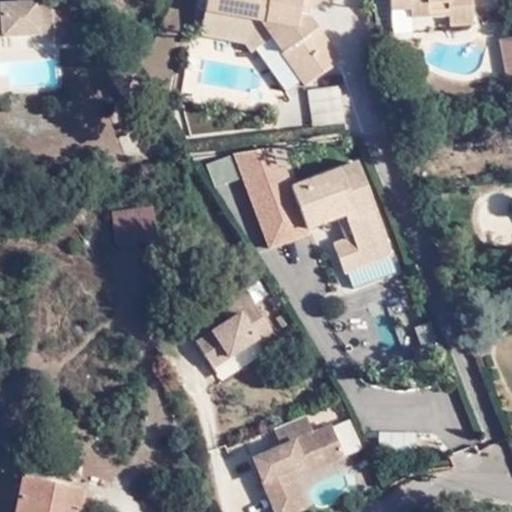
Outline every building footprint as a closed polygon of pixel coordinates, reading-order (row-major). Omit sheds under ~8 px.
[(59,0),(18,0),(0,1),(0,28),(9,28),(9,34),(61,31),(62,41),(84,39),(82,5),(60,6),(59,0)] [(267,24),(278,42),(312,88),(346,62),(315,17),(315,12),(329,0),(214,0),(212,14),(267,24)] [(469,21),(470,0),(448,0),(448,8),(448,18),(469,21)] [(208,28),(278,42),(267,24),(212,14),(208,28)] [(0,35),(0,91),(59,88),(56,32),(0,35)] [(511,84),(511,38),(496,40),(502,78),(510,77),(511,84)] [(206,163),(213,188),(238,181),(231,156),(206,163)] [(343,174),(294,193),(296,200),(257,216),(273,253),(312,237),(311,231),(348,217),(355,238),(336,246),(348,275),(394,255),(373,196),(353,203),(343,174)] [(146,201),(108,207),(111,236),(152,231),(146,201)] [(340,315),(369,373),(433,341),(391,257),(347,279),(360,305),(340,315)] [(274,338),(240,287),(215,304),(227,319),(191,342),(206,366),(250,340),(255,350),(274,338)] [(307,434),(299,416),(267,429),(274,446),(246,458),(268,511),(290,511),(297,510),(283,479),(280,471),(300,462),(305,469),(337,455),(324,426),(307,434)] [(283,479),(305,469),(300,462),(280,471),(283,479)] [(51,468),(25,464),(16,511),(76,511),(82,487),(48,479),(51,468)]
